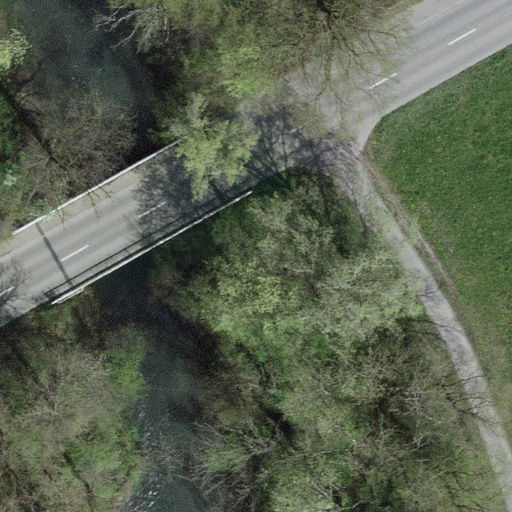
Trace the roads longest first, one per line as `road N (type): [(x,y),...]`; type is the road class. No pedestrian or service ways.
road 1 (tertiary): [(511,6),(0,291)]
road 2 (track): [(511,493),(439,320),(357,192),(326,107)]
